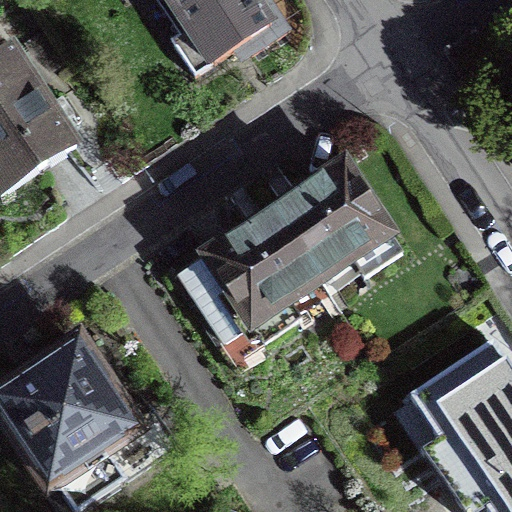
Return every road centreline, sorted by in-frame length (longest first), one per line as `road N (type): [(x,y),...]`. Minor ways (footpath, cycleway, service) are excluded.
road 1 (residential): [(0,319),(395,55)]
road 2 (residential): [(436,122),(511,235)]
